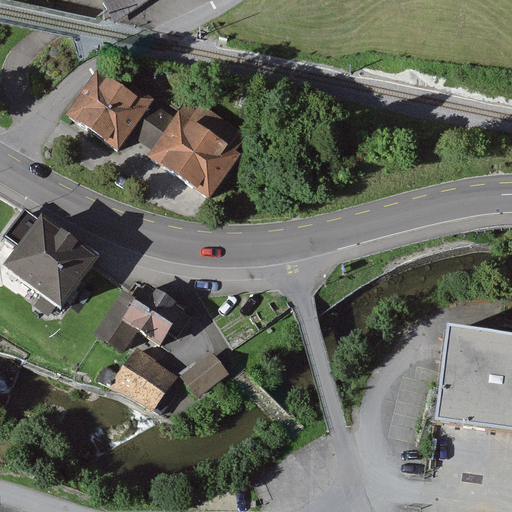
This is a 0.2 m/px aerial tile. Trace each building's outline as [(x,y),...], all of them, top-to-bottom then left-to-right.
[(87,0),(108,30),(153,0),(87,0)] [(148,110),(97,78),(67,124),(118,156),(148,110)] [(255,143),(192,100),(148,165),(211,207),(255,143)] [(30,222),(0,257),(0,293),(37,324),(84,268),(30,222)] [(175,319),(133,292),(107,331),(150,358),(175,319)] [(511,337),(446,331),(437,422),(511,429),(511,337)] [(128,356),(102,394),(147,423),(172,385),(128,356)] [(210,358),(176,382),(194,405),(227,381),(210,358)]
